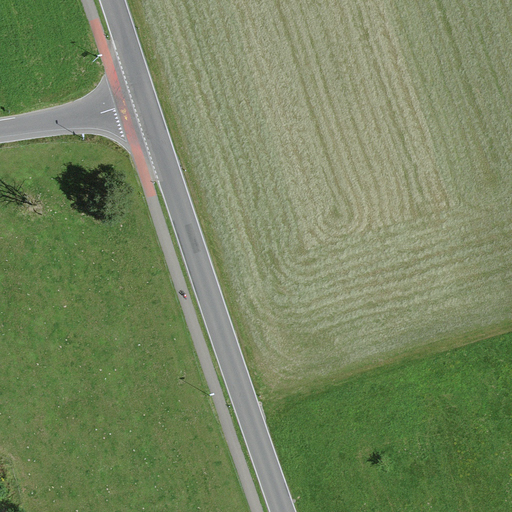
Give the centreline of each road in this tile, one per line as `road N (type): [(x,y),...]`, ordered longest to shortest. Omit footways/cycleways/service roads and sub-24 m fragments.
road 1 (unclassified): [(280,511),(146,105)]
road 2 (residential): [(146,105),(0,127)]
